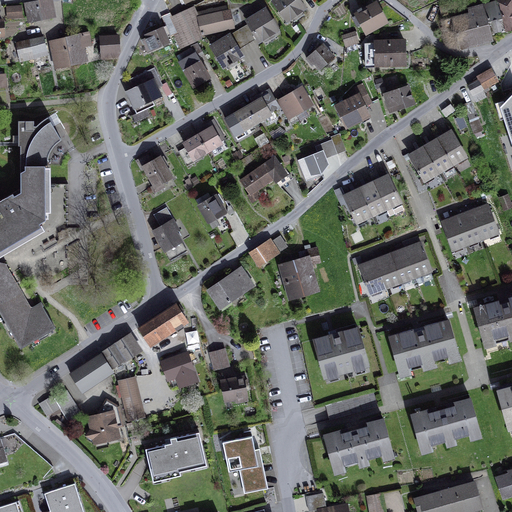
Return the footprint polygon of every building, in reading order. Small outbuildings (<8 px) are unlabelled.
[(52,7),(53,7),(51,0),(41,0),(24,3),(28,21),(54,16),(52,7)] [(276,0),(273,2),(288,21),(291,18),(301,11),(305,8),(300,1),(298,0),(276,0)] [(511,3),(511,0),(497,0),(498,1),(505,31),(511,29),(511,3)] [(484,10),(490,34),(505,31),(498,1),(490,3),(492,7),(484,10)] [(458,2),(441,6),(445,20),(462,16),(460,9),(458,2)] [(363,25),(367,32),(385,22),(376,5),(368,10),(363,12),(362,10),(362,9),(358,11),(360,15),(353,19),(358,27),(363,25)] [(473,44),(492,40),(490,34),(484,10),(483,6),(468,10),(473,29),(470,29),(473,44)] [(21,17),(21,7),(8,8),(8,13),(14,13),(15,18),(21,17)] [(470,29),(473,29),(468,10),(468,7),(460,9),(462,16),(445,20),(443,21),(449,47),(459,45),(460,47),(473,44),(470,29)] [(198,18),(194,8),(172,18),(180,34),(181,38),(177,41),(180,48),(206,37),(205,34),(233,28),(229,11),(198,18)] [(252,36),(255,34),(257,38),(259,41),(263,39),(274,33),(278,31),(265,10),(247,21),(249,24),(239,30),(248,44),(255,40),(252,36)] [(291,18),(294,22),(304,15),(301,11),(291,18)] [(143,40),(148,52),(170,43),(167,38),(170,36),(166,26),(145,35),(147,38),(143,40)] [(239,44),(241,48),(248,44),(239,30),(212,47),(224,67),(228,65),(238,58),(242,56),(238,50),(236,45),(239,44)] [(342,36),(346,47),(358,43),(355,32),(342,36)] [(375,42),(383,42),(384,32),(374,35),(375,42)] [(263,39),(266,43),(276,37),(274,33),(263,39)] [(84,46),(92,45),(89,34),(66,39),(71,62),(87,59),(84,46)] [(48,55),(44,37),(29,41),(33,58),(48,55)] [(117,58),(119,53),(118,37),(100,37),(102,59),(117,58)] [(52,54),(55,66),(71,62),(66,39),(50,42),(52,54)] [(16,44),(21,61),(33,58),(29,41),(16,44)] [(367,67),(405,65),(404,41),(383,42),(375,42),(374,42),(374,46),(366,46),(367,67)] [(192,48),(197,57),(203,53),(198,43),(192,46),(192,48)] [(314,62),(320,69),(334,57),(323,45),(307,59),(312,64),(314,62)] [(194,86),(209,77),(204,69),(202,66),(197,57),(192,48),(177,57),(194,86)] [(228,65),(230,69),(241,63),(238,58),(228,65)] [(505,76),(500,67),(493,71),(499,81),(488,87),(490,90),(496,100),(507,95),(499,80),(505,76)] [(160,81),(154,68),(130,80),(134,89),(126,92),(136,114),(146,109),(155,105),(153,100),(161,96),(157,88),(155,84),(160,81)] [(483,89),(485,92),(490,90),(488,87),(499,81),(493,71),(478,79),(479,80),(483,89)] [(486,97),(482,90),(483,89),(479,80),(468,86),(476,101),(486,97)] [(376,85),(378,93),(386,90),(384,83),(376,85)] [(368,116),(369,116),(364,106),(362,102),(369,98),(363,85),(355,88),(356,90),(350,93),(353,99),(336,107),(346,127),(361,120),(363,122),(370,119),(368,116)] [(384,94),(390,112),(414,104),(408,86),(384,94)] [(295,115),(312,105),(302,88),(294,92),(291,88),(287,90),(290,95),(279,101),(291,124),(298,120),(295,115)] [(271,93),(269,89),(256,97),(258,100),(271,93)] [(274,110),(279,107),(271,93),(258,100),(256,97),(251,100),(253,103),(248,106),(257,123),(265,118),(268,124),(278,118),(274,110)] [(511,96),(500,109),(511,154),(511,96)] [(470,120),(477,117),(472,103),(464,106),(470,120)] [(451,105),(442,111),(446,117),(455,111),(451,105)] [(251,133),(248,128),(257,123),(248,106),(242,110),(240,106),(235,109),(237,113),(236,114),(225,119),(238,141),(251,133)] [(133,116),(136,122),(149,116),(146,109),(136,114),(133,116)] [(56,113),(48,117),(54,127),(61,123),(56,113)] [(46,213),(51,213),(51,184),(51,168),(45,168),(45,165),(47,165),(47,160),(50,150),(53,146),(61,140),(54,127),(48,117),(36,126),(33,126),(33,121),(18,121),(18,136),(18,146),(20,146),(21,189),(1,200),(0,198),(0,257),(31,239),(45,231),(40,224),(46,220),(46,213)] [(471,122),(475,134),(483,131),(478,119),(471,122)] [(216,125),(214,120),(201,128),(204,132),(198,135),(208,152),(211,150),(221,144),(221,143),(220,142),(212,127),(216,125)] [(220,142),(225,139),(216,125),(212,127),(220,142)] [(280,128),(270,134),(274,140),(286,132),(280,128)] [(466,157),(451,131),(437,139),(452,165),(466,157)] [(260,148),(269,143),(264,134),(256,139),(260,148)] [(334,144),(337,153),(345,150),(339,134),(332,137),(332,140),(334,144)] [(195,162),(194,160),(208,152),(198,135),(184,143),(187,148),(179,153),(187,167),(195,162)] [(0,145),(18,146),(18,136),(14,136),(14,143),(0,142),(0,145)] [(424,147),(439,173),(452,165),(437,139),(424,147)] [(328,153),(330,156),(337,153),(334,144),(332,140),(315,147),(318,152),(298,160),(305,178),(320,171),(329,164),(326,157),(325,154),(328,153)] [(214,156),(228,148),(224,141),(221,143),(221,144),(211,150),(214,156)] [(410,155),(425,181),(439,173),(424,147),(410,155)] [(162,161),(160,158),(154,161),(150,154),(137,161),(142,170),(145,168),(155,185),(155,187),(162,183),(171,178),(167,169),(170,168),(165,160),(162,161)] [(274,178),(276,181),(286,174),(274,157),(241,181),(251,194),(255,191),(274,178)] [(389,170),(396,167),(393,160),(386,163),(389,170)] [(305,178),(307,181),(322,175),(320,171),(305,178)] [(276,181),(280,188),(293,179),(288,173),(286,174),(276,181)] [(404,210),(388,175),(373,182),(386,209),(390,216),(404,210)] [(187,190),(193,186),(189,179),(186,181),(187,183),(184,185),(187,190)] [(359,189),(372,216),(386,209),(373,182),(359,189)] [(151,187),(155,193),(165,187),(162,183),(155,187),(155,185),(151,187)] [(351,217),(354,216),(345,196),(341,188),(334,191),(342,206),(345,205),(351,217)] [(354,216),(357,223),(372,216),(359,189),(345,196),(354,216)] [(252,202),(260,198),(255,191),(251,194),(248,196),(252,202)] [(197,201),(208,221),(216,217),(223,213),(218,204),(220,203),(216,196),(211,199),(208,194),(197,201)] [(500,198),(504,209),(511,206),(507,195),(500,198)] [(217,220),(227,214),(220,203),(218,204),(223,213),(216,217),(217,220)] [(488,205),(473,211),(483,239),(498,233),(488,205)] [(179,230),(167,208),(154,215),(161,227),(153,231),(169,259),(186,249),(176,231),(179,230)] [(468,244),(483,239),(473,211),(458,216),(468,244)] [(468,244),(458,216),(443,222),(453,250),(468,244)] [(281,251),(287,247),(280,236),(274,241),(281,251)] [(394,246),(397,252),(405,249),(420,243),(418,237),(394,246)] [(250,253),(258,265),(278,252),(270,240),(250,253)] [(416,277),(431,271),(420,243),(405,249),(416,277)] [(310,266),(321,263),(317,248),(306,251),(308,256),(310,266)] [(169,259),(171,262),(188,252),(186,249),(169,259)] [(390,254),(401,282),(416,277),(405,249),(397,252),(390,254)] [(365,258),(367,263),(375,260),(383,257),(381,252),(365,258)] [(375,260),(386,288),(401,282),(390,254),(383,257),(375,260)] [(310,266),(308,256),(295,260),(303,293),(317,289),(310,266)] [(281,264),(290,297),(303,293),(295,260),(281,264)] [(360,266),(371,294),(386,288),(375,260),(367,263),(360,266)] [(18,286),(15,288),(1,264),(0,262),(0,312),(6,323),(3,324),(8,333),(11,331),(21,349),(38,339),(39,341),(49,335),(48,333),(55,328),(42,306),(30,314),(22,299),(23,298),(24,294),(19,286),(18,286)] [(7,265),(1,264),(15,288),(18,286),(16,283),(17,282),(7,264),(7,265)] [(242,294),(253,286),(241,268),(217,284),(219,286),(209,293),(222,311),(233,304),(231,301),(229,299),(240,291),(242,294)] [(403,288),(418,283),(416,277),(401,282),(403,288)] [(208,291),(209,293),(219,286),(217,284),(208,291)] [(229,299),(231,301),(242,294),(240,291),(229,299)] [(32,307),(31,307),(24,294),(23,298),(22,299),(30,314),(42,306),(40,303),(32,307)] [(511,297),(509,298),(510,302),(500,305),(499,301),(475,308),(484,342),(485,342),(494,340),(510,335),(511,334),(511,297)] [(175,327),(178,332),(184,328),(180,323),(186,320),(175,304),(139,327),(150,343),(175,327)] [(458,355),(448,320),(424,326),(425,330),(415,333),(414,329),(390,336),(400,371),(410,368),(424,364),(434,362),(448,357),(458,355)] [(369,365),(358,327),(336,334),(337,337),(331,338),(330,335),(314,340),(325,377),(329,376),(337,374),(355,369),(364,366),(369,365)] [(102,352),(113,367),(139,350),(129,334),(102,352)] [(215,370),(229,366),(224,349),(210,353),(215,370)] [(71,374),(81,389),(111,369),(101,354),(71,374)] [(181,385),(196,380),(187,354),(163,363),(167,374),(176,371),(177,375),(181,385)] [(236,398),(237,403),(248,401),(245,385),(244,380),(243,377),(222,380),(225,400),(236,398)] [(144,416),(134,378),(120,381),(129,420),(144,416)] [(511,386),(498,390),(508,425),(511,423),(511,386)] [(76,404),(67,391),(54,399),(71,426),(84,417),(76,404)] [(374,393),(327,405),(329,412),(331,420),(378,408),(374,393)] [(39,404),(47,416),(59,408),(52,396),(39,404)] [(480,432),(470,398),(446,405),(448,412),(438,415),(436,408),(412,414),(422,449),(431,446),(447,441),(455,439),(470,435),(480,432)] [(122,425),(118,407),(107,400),(102,408),(106,410),(107,413),(98,415),(89,417),(92,429),(88,435),(95,439),(104,437),(108,439),(119,437),(116,427),(122,425)] [(438,415),(448,412),(446,405),(439,407),(436,408),(438,415)] [(98,415),(107,413),(106,410),(102,408),(101,407),(97,414),(98,415)] [(334,469),(344,466),(359,462),(367,460),(383,455),(392,453),(383,418),(359,425),(360,429),(350,432),(349,428),(325,435),(334,469)] [(166,444),(146,449),(150,468),(153,482),(154,482),(169,478),(181,475),(180,471),(191,469),(206,465),(207,465),(199,432),(174,438),(171,438),(172,443),(166,444)] [(53,467),(15,433),(0,437),(0,465),(7,463),(6,457),(15,454),(44,478),(53,467)] [(96,445),(107,442),(108,439),(104,437),(95,439),(88,435),(87,437),(88,440),(96,445)] [(255,449),(252,436),(223,442),(229,472),(239,469),(244,468),(248,487),(267,482),(260,448),(255,449)] [(268,489),(267,482),(248,487),(244,468),(239,469),(244,494),(268,489)] [(511,470),(509,472),(509,474),(497,478),(504,497),(511,494),(511,470)] [(465,511),(482,507),(474,482),(415,498),(419,511),(465,511)] [(84,511),(75,483),(55,489),(45,493),(50,511),(54,510),(54,511),(84,511)] [(306,497),(309,511),(319,509),(326,508),(323,493),(306,497)] [(385,511),(382,494),(367,497),(370,511),(385,511)] [(22,511),(19,501),(0,506),(0,511),(22,511)]
